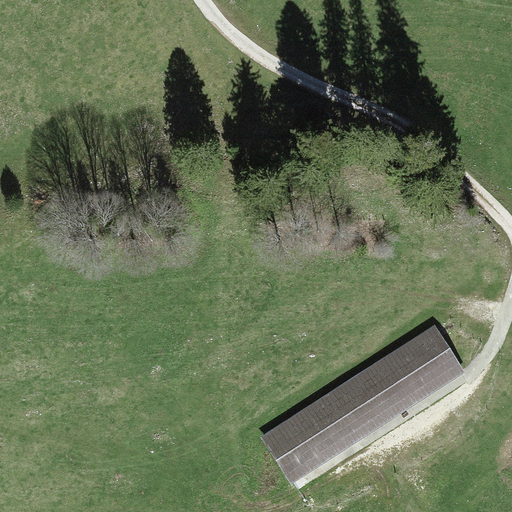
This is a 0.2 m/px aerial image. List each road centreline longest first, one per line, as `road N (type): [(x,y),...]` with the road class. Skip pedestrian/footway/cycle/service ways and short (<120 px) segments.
road 1 (track): [(511,228),(410,131),(255,53),(202,0)]
road 2 (track): [(302,483),(464,378),(492,344),(511,297)]
